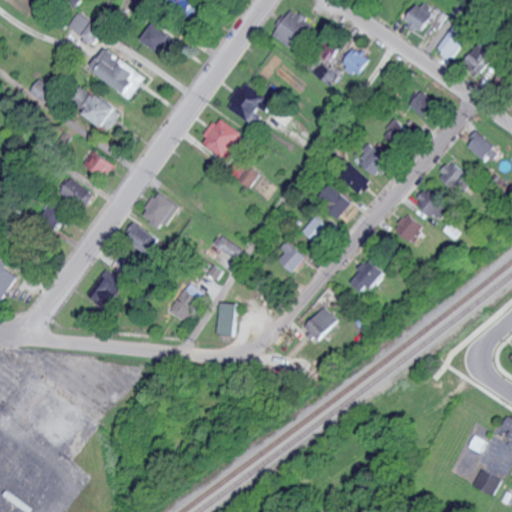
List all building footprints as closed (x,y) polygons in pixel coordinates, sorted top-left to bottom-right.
[(180,0),(196,9),(201,0),(180,0)] [(423,32),(440,12),(426,0),(409,21),(423,32)] [(278,34),(301,52),(319,29),(296,11),(278,34)] [(99,45),(108,28),(78,13),(70,29),(99,45)] [(455,60),(473,32),(458,23),(440,50),(455,60)] [(179,38),(157,24),(146,40),(168,55),(179,38)] [(319,51),(331,59),(335,52),(340,56),(347,44),(330,33),(319,51)] [(493,77),(504,61),(480,44),(469,60),(493,77)] [(346,67),(364,77),(375,58),(357,48),(346,67)] [(136,97),(143,87),(136,82),(142,72),(110,51),(96,71),(136,97)] [(283,79),(265,65),(253,82),(271,95),(283,79)] [(35,92),(57,105),(64,93),(42,80),(35,92)] [(233,108),(253,123),(270,98),(250,84),(233,108)] [(122,112),(99,94),(85,111),(108,130),(122,112)] [(434,118),(441,105),(423,95),(415,108),(434,118)] [(205,142),(229,160),(248,135),(224,118),(205,142)] [(471,144),(487,159),(499,147),(483,132),(471,144)] [(384,177),(396,159),(375,144),(362,161),(384,177)] [(92,165),(110,175),(117,163),(99,153),(92,165)] [(462,194),(478,178),(459,158),(442,174),(462,194)] [(344,176),(365,195),(377,182),(355,163),(344,176)] [(60,195),(79,210),(93,193),(73,178),(60,195)] [(344,207),(340,211),(349,218),(359,204),(335,185),(328,195),(344,207)] [(440,219),(454,207),(435,185),(421,197),(440,219)] [(181,204),(160,192),(146,216),(167,228),(181,204)] [(71,207),(49,206),(49,223),(70,224),(71,207)] [(430,226),(411,213),(399,230),(419,244),(430,226)] [(308,230),(322,244),(337,228),(323,215),(308,230)] [(157,244),(143,231),(135,240),(148,253),(157,244)] [(284,247),(289,252),(282,259),(296,272),(310,256),(291,239),(284,247)] [(0,294),(5,298),(18,274),(6,267),(11,258),(0,252),(0,294)] [(388,270),(371,258),(354,282),(365,290),(371,283),(376,286),(388,270)] [(108,308),(126,282),(106,268),(88,294),(108,308)] [(169,307),(183,320),(206,294),(192,282),(169,307)] [(235,334),(236,302),(221,301),(220,334),(235,334)] [(334,351),(339,344),(327,333),(338,319),(323,306),(306,327),(334,351)] [(511,436),(511,416),(508,415),(502,433),(511,436)] [(504,477),(484,469),(476,485),(497,494),(504,477)]
